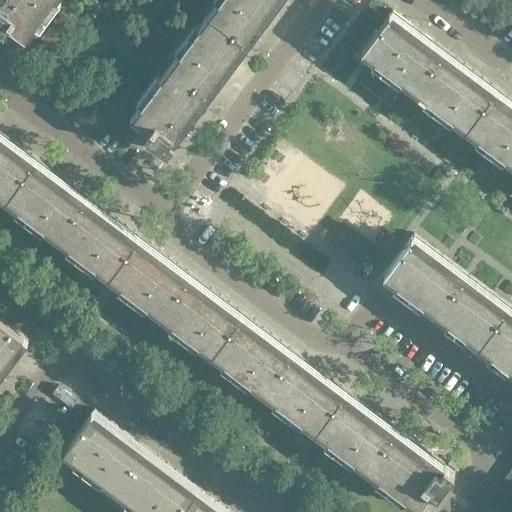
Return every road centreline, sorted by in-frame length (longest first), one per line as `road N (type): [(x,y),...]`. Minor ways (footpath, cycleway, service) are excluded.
road 1 (residential): [(0,427),(53,356),(270,511)]
road 2 (residential): [(327,0),(165,206)]
road 3 (residential): [(339,345),(322,345),(173,231),(165,206)]
road 4 (residential): [(339,345),(376,298),(511,399)]
road 5 (residential): [(165,206),(0,87)]
road 6 (residential): [(497,461),(339,345)]
